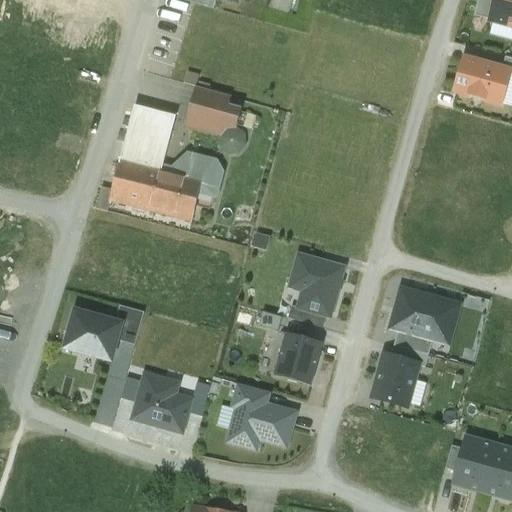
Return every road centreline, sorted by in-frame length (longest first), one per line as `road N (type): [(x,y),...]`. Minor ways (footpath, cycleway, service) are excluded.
road 1 (residential): [(27,409),(196,469),(316,478)]
road 2 (residential): [(377,253),(450,0)]
road 3 (residential): [(316,478),(377,253)]
road 4 (residential): [(83,211),(146,0)]
road 5 (residential): [(27,409),(19,403),(83,211)]
road 6 (residential): [(377,253),(511,292)]
